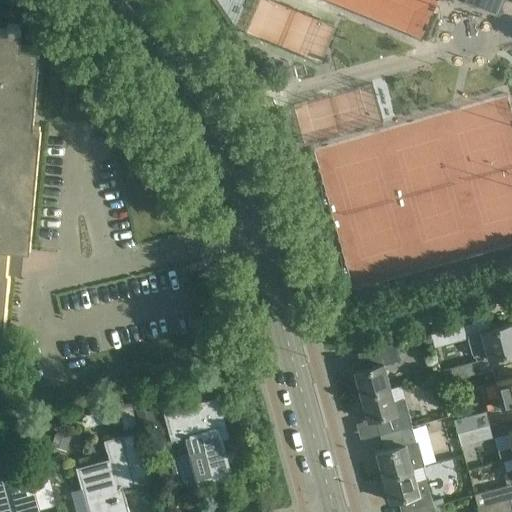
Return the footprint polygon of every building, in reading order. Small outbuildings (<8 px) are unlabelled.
[(511,0),(466,0),(465,3),(497,16),(504,0),(511,0)] [(0,356),(7,274),(8,266),(23,268),(25,255),(9,254),(10,246),(25,248),(27,248),(38,125),(31,124),(38,47),(19,45),(21,26),(8,24),(8,29),(0,28),(0,356)] [(511,325),(478,334),(468,337),(474,359),(483,356),(485,361),(511,353),(511,325)] [(390,387),(384,365),(398,361),(394,344),(360,353),(364,369),(354,372),(360,395),(390,387)] [(444,384),(475,375),(471,363),(441,372),(444,384)] [(511,379),(496,384),(500,399),(491,402),(494,411),(511,406),(511,379)] [(394,402),(390,387),(360,395),(367,421),(378,418),(382,434),(411,426),(404,399),(394,402)] [(218,397),(181,408),(164,412),(172,441),(185,437),(189,454),(198,485),(213,481),(217,480),(230,476),(232,476),(223,440),(219,427),(226,425),(218,397)] [(490,425),(489,423),(487,412),(454,420),(457,433),(488,425),(490,425)] [(492,438),(491,436),(488,425),(457,433),(461,447),(492,438)] [(422,466),(412,427),(411,426),(382,434),(387,450),(376,453),(383,477),(422,466)] [(511,432),(509,434),(511,446),(511,447),(498,451),(501,463),(504,462),(511,459),(511,432)] [(128,511),(122,488),(125,488),(122,478),(131,476),(134,485),(148,481),(137,443),(124,447),(121,436),(108,440),(113,456),(108,458),(75,467),(87,511),(128,511)] [(511,459),(504,462),(510,486),(475,495),(478,508),(511,498),(511,459)] [(413,511),(434,507),(422,466),(383,477),(390,502),(400,499),(403,511),(413,511)] [(30,482),(18,485),(15,475),(0,479),(0,511),(38,511),(38,509),(56,504),(57,509),(58,508),(49,473),(47,474),(48,475),(29,480),(30,482)] [(511,498),(478,508),(479,511),(508,511),(511,511),(511,498)]
